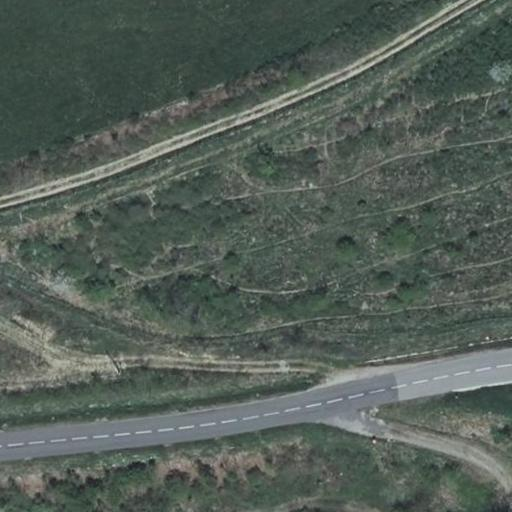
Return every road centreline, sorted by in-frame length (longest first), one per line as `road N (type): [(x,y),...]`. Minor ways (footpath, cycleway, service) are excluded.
road 1 (secondary): [(0,448),(176,427),(511,364)]
road 2 (track): [(0,199),(189,144),(475,0)]
road 3 (track): [(0,328),(107,367),(294,358),(343,395)]
